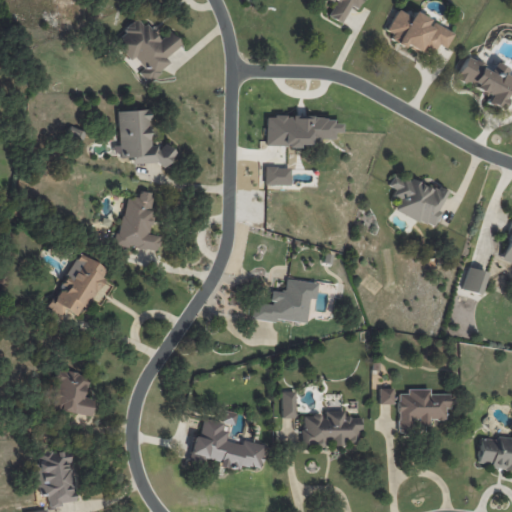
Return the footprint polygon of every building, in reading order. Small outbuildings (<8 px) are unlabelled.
[(349,6),(355,9),(359,0),(330,0),(334,2),(327,16),(340,23),(349,6)] [(451,32),(428,21),(428,20),(411,11),(409,16),(396,9),(385,30),(392,34),(389,38),(429,58),(436,44),(443,48),(451,32)] [(179,45),(168,32),(156,41),(137,17),(121,29),(125,33),(113,42),(128,61),(133,57),(142,69),(137,72),(145,82),(170,64),(164,57),(179,45)] [(498,109),(511,81),(511,80),(502,75),(505,68),(492,61),(488,68),(465,56),(454,78),(488,95),(484,102),(498,109)] [(116,111),(118,158),(129,157),(130,164),(169,162),(168,146),(149,147),(147,109),(116,111)] [(264,143),(331,144),(332,132),(339,132),(339,118),(264,117),(264,143)] [(288,185),(288,167),(263,167),(263,185),(288,185)] [(393,209),(431,228),(439,212),(436,210),(445,191),(434,185),(431,192),(393,172),(386,186),(393,189),(390,196),(398,200),(393,209)] [(115,245),(156,251),(158,236),(145,234),(152,193),(137,191),(136,199),(122,197),(115,245)] [(511,264),(511,219),(511,220),(499,260),(511,264)] [(105,270),(77,253),(57,286),(58,286),(46,308),(72,324),(105,270)] [(461,290),(480,294),(484,271),(465,267),(461,290)] [(315,283),(284,279),(283,292),(270,290),(269,303),(252,301),(250,318),(304,324),(307,298),(313,299),(315,283)] [(88,415),(91,399),(82,397),(85,375),(56,370),(51,410),(88,415)] [(377,404),(392,404),(391,388),(377,388),(377,404)] [(397,432),(414,432),(414,426),(427,426),(427,419),(443,419),(443,408),(448,408),(448,394),(428,394),(428,389),(405,389),(405,394),(396,394),(397,432)] [(294,417),(293,391),(279,391),(280,417),(294,417)] [(257,469),(263,445),(241,440),(240,445),(224,441),(226,431),(220,430),(222,423),(232,425),(235,413),(223,410),(220,422),(202,418),(197,437),(192,435),(186,460),(202,463),(203,458),(218,461),(217,465),(236,470),(238,464),(257,469)] [(300,446),(326,447),(326,445),(342,446),(342,443),(354,444),(355,429),(359,429),(360,418),(342,417),(342,412),(322,410),(322,415),(302,414),(300,446)] [(511,438),(479,436),(477,462),(488,463),(488,468),(511,470),(511,438)] [(72,503),(68,451),(35,453),(36,463),(30,464),(32,487),(38,487),(39,496),(46,495),(46,505),(72,503)]
